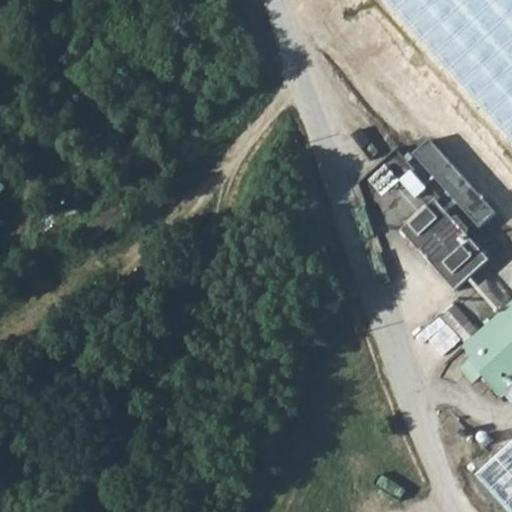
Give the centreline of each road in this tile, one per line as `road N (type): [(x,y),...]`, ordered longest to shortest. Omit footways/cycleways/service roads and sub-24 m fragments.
road 1 (unclassified): [(463,511),(413,396),(271,0)]
road 2 (track): [(97,511),(251,149),(310,109)]
